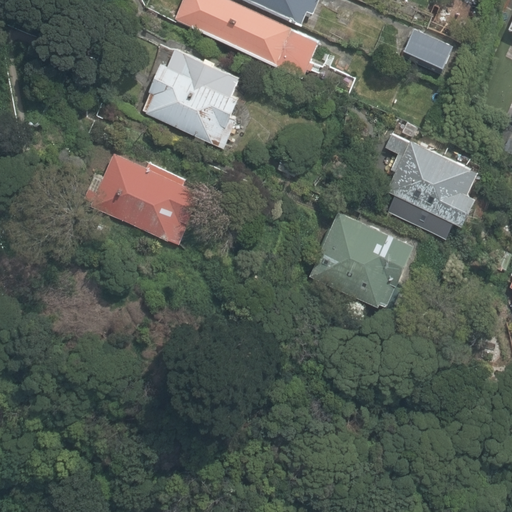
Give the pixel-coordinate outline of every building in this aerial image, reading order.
[(241,0),(180,0),(174,15),(307,74),(324,37),(241,0)] [(262,0),(308,20),(316,0),(262,0)] [(419,32),(410,58),(454,75),(464,49),(419,32)] [(174,68),(160,62),(139,110),(227,148),(257,78),(183,46),(174,68)] [(487,199),(498,175),(392,127),(383,145),(401,153),(383,192),(486,239),(501,206),(487,199)] [(117,149),(108,168),(96,163),(81,197),(101,206),(186,244),(210,190),(117,149)] [(340,206),(307,277),(383,311),(415,240),(340,206)]
